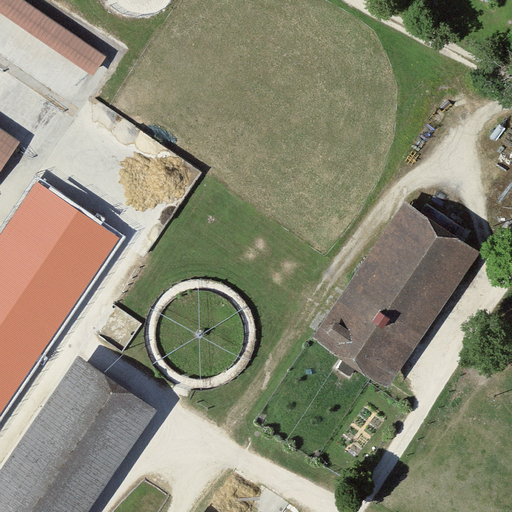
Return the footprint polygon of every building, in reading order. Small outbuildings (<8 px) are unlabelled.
[(40,0),(0,0),(0,2),(103,67),(116,46),(40,0)] [(0,115),(0,175),(27,134),(0,115)] [(0,417),(121,240),(37,182),(0,237),(0,417)] [(409,198),(315,340),(388,389),(482,247),(409,198)] [(87,511),(158,409),(81,356),(0,474),(0,511),(87,511)]
